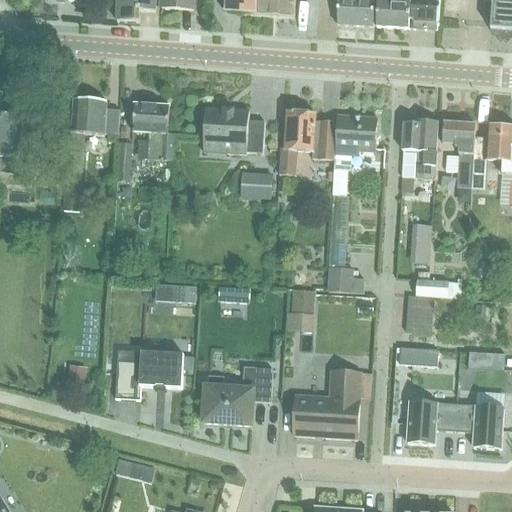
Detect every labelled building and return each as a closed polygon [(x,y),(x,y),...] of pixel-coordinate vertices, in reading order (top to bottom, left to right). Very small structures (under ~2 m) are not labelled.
[(121,0),(120,25),(143,26),(144,15),(159,16),(159,0),(121,0)] [(165,0),(165,12),(197,14),(197,0),(165,0)] [(228,0),(228,16),(296,20),(296,0),(228,0)] [(341,0),(341,29),(376,30),(377,0),(341,0)] [(380,0),(379,31),(411,33),(440,34),(440,29),(441,29),(441,27),(441,0),(380,0)] [(494,6),(492,32),(507,33),(508,35),(509,36),(511,37),(511,38),(511,0),(494,0),(494,6)] [(66,214),(82,215),(87,137),(120,140),(122,113),(109,112),(109,106),(76,103),(72,159),(70,158),(66,214)] [(134,134),(151,135),(148,162),(174,164),(175,138),(169,138),(171,109),(136,107),(134,134)] [(252,125),(253,116),(238,115),(238,114),(237,114),(237,115),(235,115),(228,115),(228,114),(227,114),(227,115),(209,114),(207,148),(230,149),(230,158),(250,159),(250,157),(266,158),(268,126),(252,125)] [(0,118),(0,178),(33,180),(33,173),(36,120),(0,118)] [(281,153),(280,179),(296,180),(297,155),(313,156),(312,163),(333,164),(333,153),(335,122),(316,121),(316,119),(287,118),(285,153),(281,153)] [(336,159),(335,173),(349,174),(352,174),(352,160),(360,160),(360,156),(376,157),(378,122),(339,120),(337,159),(336,159)] [(404,179),(403,196),(413,197),(415,180),(426,181),(426,182),(435,183),(439,125),(417,124),(417,127),(405,127),(404,148),(404,153),(406,153),(405,159),(405,165),(404,179)] [(446,127),(444,148),(457,149),(456,152),(460,152),(459,159),(460,159),(460,160),(449,159),(448,175),(459,176),(457,192),(473,194),(476,142),(477,130),(446,127)] [(476,142),(473,194),(485,195),(487,165),(503,166),(502,179),(511,180),(511,132),(489,131),(488,143),(476,142)] [(134,147),(119,146),(117,184),(132,185),(134,147)] [(256,178),(255,203),(271,203),(272,179),(256,178)] [(41,195),(41,208),(55,208),(56,196),(41,195)] [(412,253),(411,267),(430,268),(431,255),(412,253)] [(486,264),(485,275),(497,275),(498,259),(486,258),(486,264)] [(331,273),(329,296),(364,299),(365,285),(352,284),(353,275),(346,274),(331,273)] [(419,275),(418,285),(429,286),(429,283),(430,276),(419,275)] [(429,283),(429,286),(428,299),(462,301),(463,285),(429,283)] [(429,286),(418,285),(418,299),(428,299),(429,286)] [(198,290),(178,289),(177,305),(196,306),(198,290)] [(220,292),(219,304),(232,305),(251,306),(252,294),(233,292),(220,292)] [(294,294),(292,316),(314,317),(316,296),(294,294)] [(74,326),(89,327),(90,301),(75,300),(74,326)] [(433,337),(435,302),(411,301),(409,335),(433,337)] [(193,321),(192,345),(204,346),(205,321),(193,321)] [(401,361),(401,368),(418,369),(434,370),(438,370),(439,355),(440,353),(420,352),(402,351),(401,361)] [(116,402),(141,404),(142,389),(158,390),(158,389),(166,390),(166,391),(183,392),(185,358),(142,355),(142,367),(127,367),(126,376),(118,375),(116,402)] [(506,368),(506,358),(496,357),(495,368),(495,373),(505,374),(506,368)] [(70,368),(68,384),(84,386),(86,370),(70,368)] [(224,391),(224,381),(211,380),(210,390),(207,390),(205,426),(223,427),(223,428),(225,428),(225,427),(232,428),(234,428),(253,429),(254,405),(272,406),(274,373),(245,371),(244,393),(224,391)] [(294,439),(358,443),(363,376),(332,375),(331,401),(297,399),(294,439)] [(411,405),(408,447),(436,448),(437,434),(456,435),(458,408),(411,405)] [(458,408),(456,435),(475,436),(475,451),(502,453),(504,419),(505,411),(458,408)] [(68,446),(67,451),(82,455),(83,451),(68,446)] [(120,461),(117,474),(131,478),(152,483),(155,470),(134,465),(120,461)]
